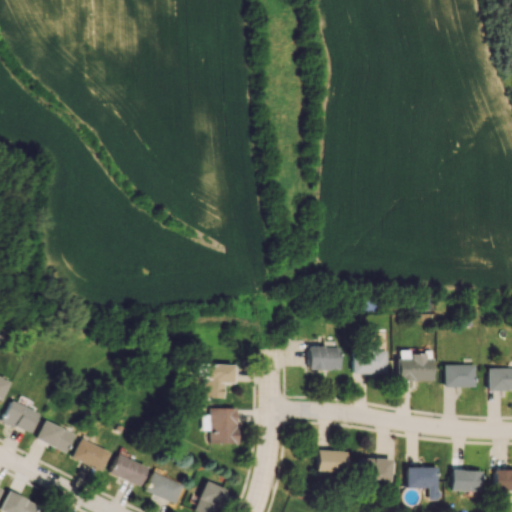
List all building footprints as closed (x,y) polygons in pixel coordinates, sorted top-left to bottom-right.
[(305,368),(337,369),(337,346),(306,346),(305,368)] [(384,350),(377,350),(377,347),(349,346),(349,373),(384,374),(384,350)] [(430,380),(430,352),(408,353),(408,350),(394,350),(395,381),(430,380)] [(202,397),(221,398),(221,383),(230,383),(231,364),(203,364),(202,397)] [(471,387),(472,364),(440,364),(440,387),(471,387)] [(511,367),(484,368),(485,390),(511,389),(511,367)] [(0,415),(0,418),(25,432),(34,413),(8,399),(0,415)] [(207,408),(207,444),(234,444),(233,407),(207,408)] [(32,439),(62,452),(70,433),(41,420),(32,439)] [(98,470),(106,451),(77,439),(69,458),(98,470)] [(312,471),(343,472),(343,450),(313,449),(312,471)] [(107,475),(137,486),(144,465),(114,454),(107,475)] [(388,458),(355,457),(354,478),(387,479),(388,458)] [(435,467),(402,467),(402,487),(424,487),(424,500),(435,499),(435,467)] [(447,490),(478,491),(479,470),(448,469),(447,490)] [(511,469),(490,469),(490,493),(503,494),(503,498),(507,498),(507,490),(511,490),(511,469)] [(142,493),(172,502),(178,482),(148,472),(142,493)] [(212,511),(222,488),(203,480),(191,508),(200,511),(212,511)] [(30,511),(34,504),(4,491),(0,500),(0,511),(2,511),(30,511)]
